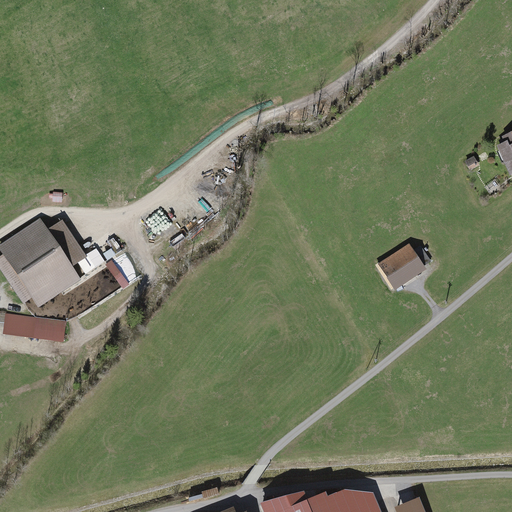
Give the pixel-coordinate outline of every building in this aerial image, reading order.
[(511,135),(500,141),(502,147),(495,150),(509,180),(511,178),(511,135)] [(464,164),(469,172),(477,167),(473,159),(464,164)] [(30,301),(36,310),(78,284),(70,271),(86,261),(62,224),(47,233),(40,223),(0,247),(0,254),(2,257),(0,258),(0,273),(21,306),(30,301)] [(392,295),(426,273),(424,270),(433,264),(422,248),(413,254),(408,246),(375,267),(392,295)] [(65,322),(5,314),(2,338),(62,346),(65,322)] [(401,511),(429,511),(421,489),(396,499),(401,511)] [(378,511),(372,495),(345,495),(331,500),(329,495),(306,504),(302,492),(259,508),(260,511),(378,511)]
